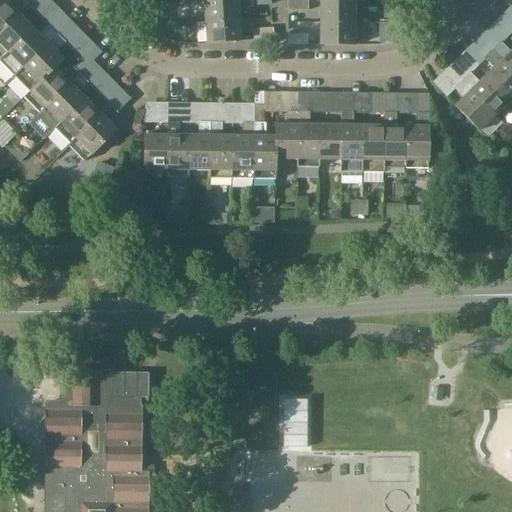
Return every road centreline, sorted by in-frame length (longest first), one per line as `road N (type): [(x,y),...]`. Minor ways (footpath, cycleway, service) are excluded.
road 1 (tertiary): [(475,296),(262,311),(0,313)]
road 2 (residential): [(87,0),(152,56),(282,65),(398,62),(474,0)]
